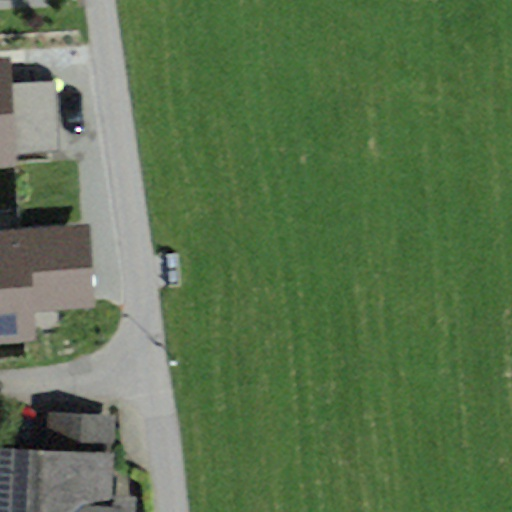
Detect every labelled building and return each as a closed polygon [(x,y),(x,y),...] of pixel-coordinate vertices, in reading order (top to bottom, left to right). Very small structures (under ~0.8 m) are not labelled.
[(57,79),(14,80),(14,54),(0,54),(0,161),(59,160),(57,79)] [(0,338),(40,337),(39,307),(96,305),(94,222),(0,225),(0,338)] [(47,412),(46,448),(113,451),(114,415),(47,412)] [(34,511),(37,448),(0,446),(0,511),(34,511)] [(113,451),(46,448),(37,448),(34,511),(131,511),(132,495),(112,494),(113,451)]
